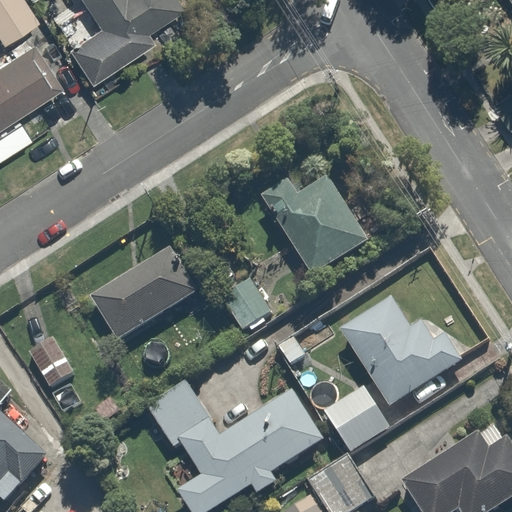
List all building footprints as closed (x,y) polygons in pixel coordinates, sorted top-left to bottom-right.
[(25,0),(0,0),(0,36),(6,45),(40,21),(25,0)] [(56,33),(67,50),(90,85),(157,41),(149,28),(183,6),(178,0),(86,0),(92,9),(56,33)] [(0,126),(62,92),(38,49),(0,69),(0,126)] [(377,243),(335,180),(277,219),(319,282),(377,243)] [(256,241),(210,268),(248,332),(293,305),(256,241)] [(195,297),(167,254),(95,301),(123,343),(195,297)] [(395,297),(344,331),(395,412),(474,363),(455,333),(442,342),(429,321),(415,330),(395,297)] [(62,338),(30,355),(47,388),(79,372),(62,338)] [(195,387),(156,413),(203,483),(182,498),(190,511),(232,511),(270,487),(263,476),(324,435),(294,390),(227,436),(195,387)] [(386,414),(368,388),(329,416),(348,442),(386,414)] [(7,511),(54,463),(0,411),(0,511),(7,511)] [(500,511),(511,505),(511,444),(502,428),(407,486),(423,511),(500,511)] [(310,487),(327,511),(363,511),(378,502),(349,460),(310,487)] [(327,511),(310,487),(275,511),(276,511),(327,511)]
